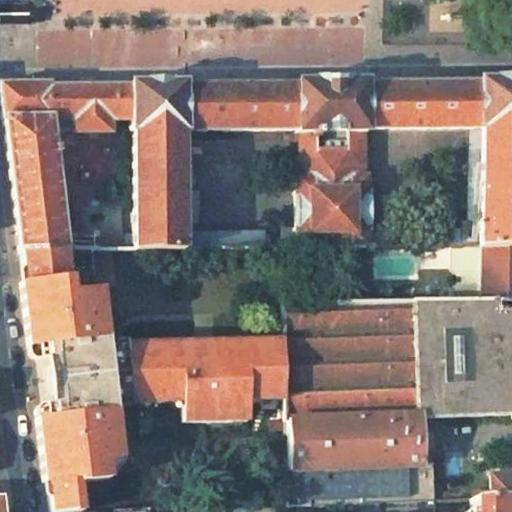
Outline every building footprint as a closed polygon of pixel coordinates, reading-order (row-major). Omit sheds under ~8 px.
[(47,84),(0,83),(0,116),(1,121),(17,252),(63,251),(51,155),(54,155),(53,148),(51,148),(48,132),(70,132),(106,132),(106,120),(128,120),(128,132),(131,132),(132,250),(180,249),(180,233),(179,132),(294,131),(294,133),(310,133),(310,138),(312,138),(312,174),(310,174),(310,177),(295,177),(295,192),(291,192),(291,195),(293,195),(293,229),(292,229),(292,232),(295,232),(295,248),(365,248),(365,231),(368,231),(368,227),(367,227),(366,195),(368,195),(368,191),(364,191),(364,177),(349,177),(349,173),(347,173),(346,133),(364,132),(363,130),(479,129),(477,247),(480,247),(511,246),(511,79),(491,80),(475,80),(475,83),(363,84),(363,81),(346,81),(311,81),(294,82),(294,84),(181,86),(181,83),(165,83),(143,83),(127,84),(127,86),(47,87),(47,84)] [(368,231),(365,231),(365,248),(389,248),(388,232),(368,231)] [(264,232),(180,233),(180,249),(265,249),(264,232)] [(511,246),(480,247),(475,302),(511,301),(511,246)] [(17,252),(28,347),(34,347),(102,337),(96,289),(117,285),(112,251),(63,251),(17,252)] [(283,422),(428,417),(428,418),(511,415),(511,301),(475,302),(280,303),(282,392),(282,399),(282,402),(283,422)] [(110,408),(103,342),(102,341),(102,337),(34,347),(36,360),(50,359),(56,405),(41,407),(42,420),(111,411),(110,408)] [(195,340),(123,340),(129,394),(130,394),(148,394),(148,405),(164,404),(164,400),(164,393),(174,393),(177,400),(178,424),(231,424),(231,416),(245,416),(245,402),(255,402),(256,391),(282,392),(281,338),(211,339),(211,345),(195,345),(195,340)] [(129,394),(123,340),(103,342),(110,408),(130,405),(129,394)] [(282,392),(256,391),(255,402),(282,402),(282,399),(282,392)] [(130,405),(148,405),(148,394),(130,394),(129,394),(130,405)] [(111,411),(42,420),(39,421),(37,421),(47,511),(78,511),(74,484),(103,480),(101,463),(118,461),(111,411)] [(245,423),(245,416),(231,416),(231,424),(245,423)] [(428,417),(283,422),(286,509),(327,507),(378,504),(432,502),(463,501),(468,500),(511,499),(511,475),(489,476),(489,466),(430,468),(428,418),(428,417)] [(511,511),(511,499),(468,500),(467,511),(511,511)] [(431,511),(432,502),(378,504),(377,511),(431,511)]
